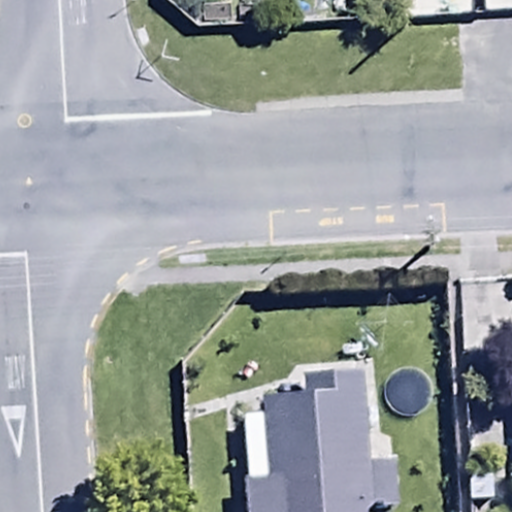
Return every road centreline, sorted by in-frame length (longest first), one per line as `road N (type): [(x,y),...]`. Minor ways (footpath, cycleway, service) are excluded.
road 1 (unclassified): [(511,164),(38,187)]
road 2 (residential): [(54,511),(38,187)]
road 3 (residential): [(38,187),(32,0)]
